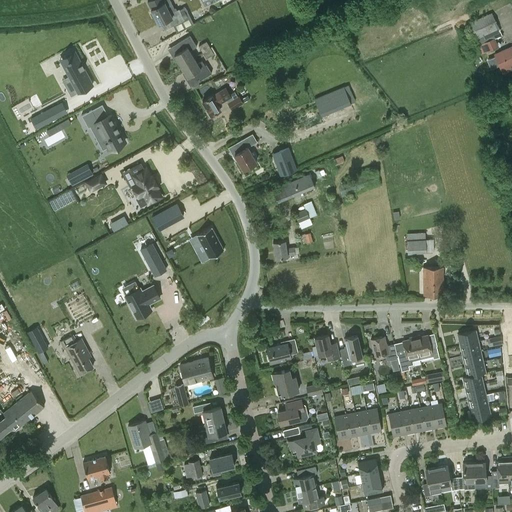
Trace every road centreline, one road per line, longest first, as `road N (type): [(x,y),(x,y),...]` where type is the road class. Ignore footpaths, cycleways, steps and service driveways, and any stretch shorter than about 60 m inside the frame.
road 1 (residential): [(247,298),(255,276),(245,214),(172,113),(113,0)]
road 2 (residential): [(0,483),(201,336),(226,332)]
road 3 (residential): [(511,306),(278,308),(247,298)]
road 4 (residential): [(270,511),(226,332)]
road 5 (residential): [(405,511),(396,457),(511,440)]
